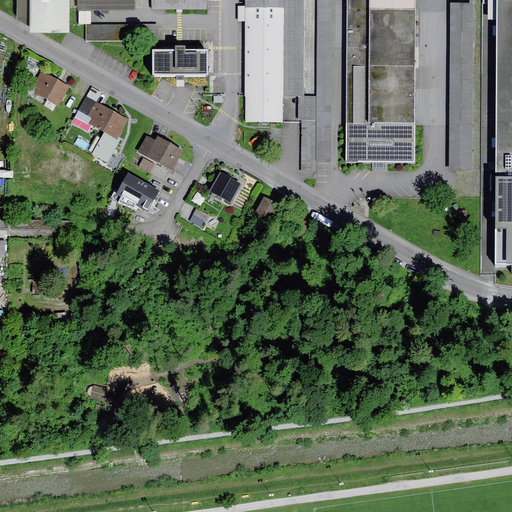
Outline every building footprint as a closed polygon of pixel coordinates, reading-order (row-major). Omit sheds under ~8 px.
[(69,0),(17,0),(17,17),(31,27),(69,28),(69,0)] [(133,0),(81,0),(82,8),(134,7),(133,0)] [(207,0),(152,0),(153,9),(207,9),(207,0)] [(245,0),(245,123),(284,123),(284,97),(303,97),(303,0),(245,0)] [(416,0),(347,0),(347,163),(380,163),(415,163),(416,0)] [(511,0),(497,0),(498,264),(511,263),(511,0)] [(475,3),(451,2),(450,170),(473,170),(475,3)] [(157,25),(86,25),(86,41),(157,41),(157,25)] [(176,50),(153,50),(153,76),(180,76),(209,76),(209,49),(186,49),(186,46),(176,46),(176,50)] [(69,87),(42,72),(34,87),(37,89),(35,93),(59,106),(69,87)] [(88,116),(96,102),(101,93),(92,88),(79,110),(88,116)] [(128,119),(96,102),(88,116),(93,118),(89,125),(104,133),(117,140),(128,119)] [(88,116),(79,110),(71,123),(85,132),(89,125),(93,118),(88,116)] [(117,140),(104,133),(92,154),(109,163),(120,141),(117,140)] [(156,141),(147,136),(137,152),(173,172),(184,151),(158,137),(156,141)] [(79,169),(47,150),(37,171),(69,188),(79,169)] [(144,158),(139,167),(151,173),(155,165),(144,158)] [(243,185),(220,172),(209,191),(232,204),(243,185)] [(160,192),(128,173),(117,194),(123,197),(135,204),(149,212),(160,192)] [(279,204),(264,196),(254,216),(268,223),(279,204)] [(123,197),(119,202),(131,210),(135,204),(123,197)] [(196,208),(188,222),(200,229),(205,221),(207,222),(211,216),(196,208)] [(0,229),(10,229),(10,217),(0,217),(0,229)]
